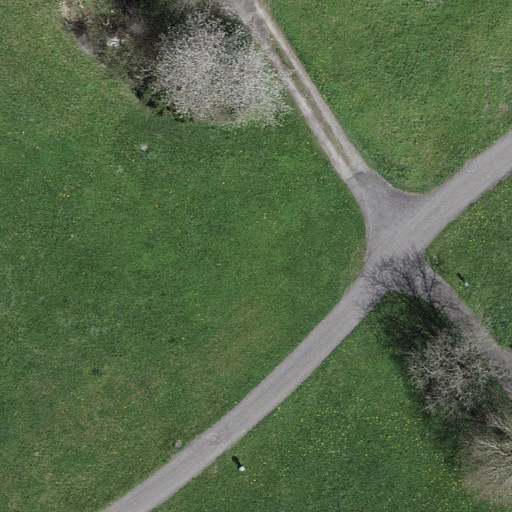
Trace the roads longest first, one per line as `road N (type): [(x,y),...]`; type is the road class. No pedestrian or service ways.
road 1 (track): [(113,511),(215,443),(511,151)]
road 2 (track): [(403,252),(473,322),(511,385)]
